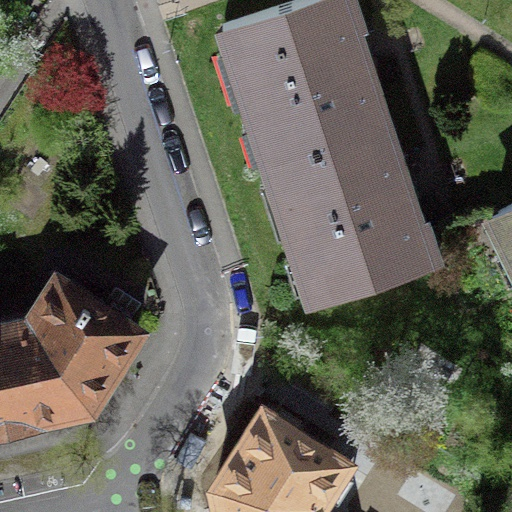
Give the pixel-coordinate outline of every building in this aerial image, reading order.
[(296,0),(224,23),(269,159),(384,122),(369,74),(354,27),(359,25),(350,0),(296,0)] [(269,159),(313,295),(434,255),(420,215),(415,216),(399,169),(384,122),(269,159)] [(511,202),(492,213),(511,250),(511,202)] [(138,325),(57,274),(30,315),(0,321),(0,420),(59,408),(90,401),(138,325)] [(319,511),(317,500),(345,457),(265,405),(215,481),(221,511),(319,511)]
